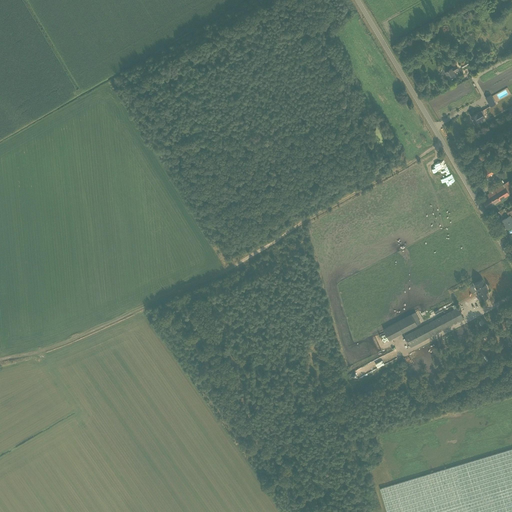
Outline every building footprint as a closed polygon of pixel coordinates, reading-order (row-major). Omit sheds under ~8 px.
[(463,68),(469,64),(473,62),(470,58),(466,60),(460,63),(463,68)] [(458,69),(456,66),(451,68),(445,72),(449,79),(455,75),(453,72),(458,69)] [(485,98),(490,106),(496,103),(491,94),(485,98)] [(475,114),(471,117),(474,123),(479,121),(480,120),(481,123),(485,120),(482,115),(484,114),(482,110),(475,114)] [(495,172),(490,164),(482,170),(486,177),(495,172)] [(435,178),(439,188),(447,184),(450,191),(454,189),(456,192),(459,191),(450,171),(435,178)] [(487,199),(482,201),(487,208),(491,205),(511,192),(511,185),(509,181),(508,181),(487,195),(489,197),(487,199)] [(511,219),(510,215),(501,220),(506,229),(511,226),(511,219)] [(474,285),(470,287),(473,292),(477,290),(479,294),(482,300),(483,300),(488,297),(485,292),(488,291),(482,279),(477,282),(474,284),(474,285)] [(464,319),(458,308),(404,336),(411,347),(445,329),(458,322),(464,319)] [(389,340),(417,325),(411,314),(383,329),(389,340)] [(386,511),(511,511),(511,449),(380,489),(386,511)]
